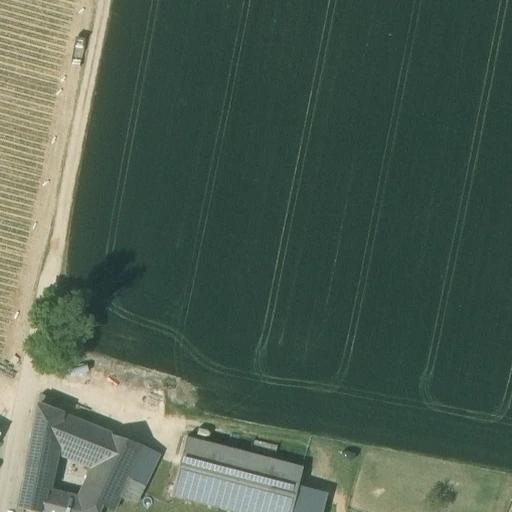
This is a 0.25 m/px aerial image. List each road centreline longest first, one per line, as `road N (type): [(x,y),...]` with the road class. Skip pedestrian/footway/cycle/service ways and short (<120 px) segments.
road 1 (track): [(114,0),(33,356)]
road 2 (residential): [(3,511),(33,356)]
